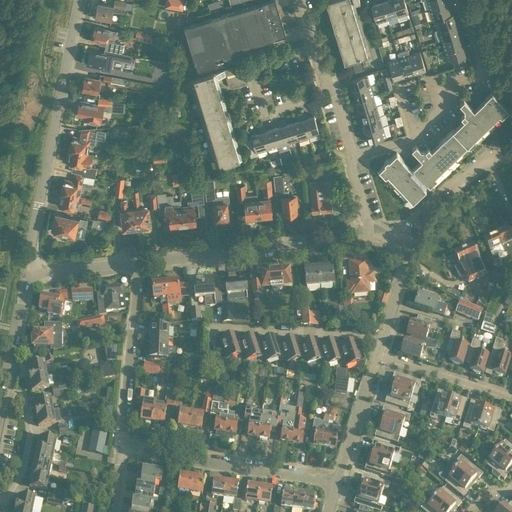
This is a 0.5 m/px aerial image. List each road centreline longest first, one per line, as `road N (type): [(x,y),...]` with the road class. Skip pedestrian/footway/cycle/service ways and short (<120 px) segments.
road 1 (residential): [(36,275),(30,260),(82,0)]
road 2 (residential): [(139,261),(371,238)]
road 3 (residential): [(339,480),(121,450)]
road 4 (residential): [(121,450),(139,261)]
road 5 (residential): [(415,135),(447,86),(481,71),(460,0)]
road 6 (residential): [(382,335),(221,324)]
road 7 (residential): [(511,398),(376,355)]
road 8 (residential): [(0,407),(25,283),(36,275)]
road 9 (residential): [(339,480),(376,355)]
road 10 (residential): [(401,236),(446,184),(496,156)]
